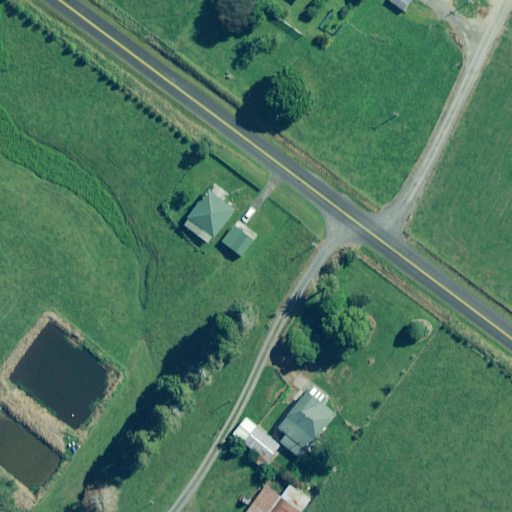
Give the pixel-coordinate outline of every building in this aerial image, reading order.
[(410,0),(389,0),(388,2),(403,12),(410,0)] [(233,210),(210,192),(184,225),(207,243),(233,210)] [(257,235),(239,221),(222,243),(240,256),(257,235)] [(336,418),(306,393),(277,428),(287,436),(280,444),(301,461),(313,446),(336,418)] [(279,446),(256,427),(243,443),(258,456),(253,462),(261,468),(279,446)] [(301,511),(310,499),(290,484),(280,498),(265,488),(247,511),(301,511)]
